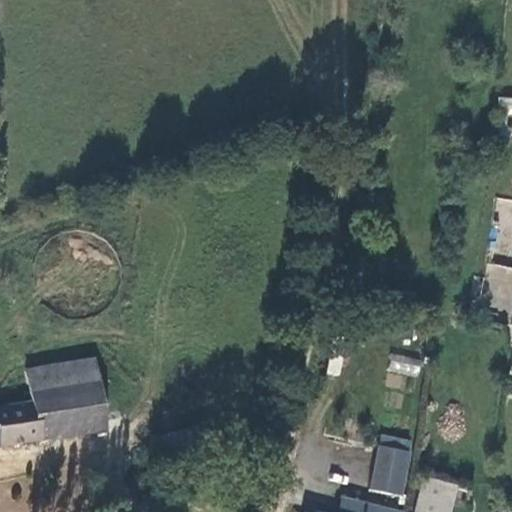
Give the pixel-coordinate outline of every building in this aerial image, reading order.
[(390,352),(386,369),(417,377),(421,360),(390,352)] [(106,430),(100,392),(94,358),(24,369),(30,402),(0,407),(0,450),(106,432),(106,430)] [(106,430),(123,427),(118,390),(100,392),(106,430)] [(201,426),(150,438),(159,472),(209,459),(201,426)] [(403,453),(375,447),(366,489),(395,496),(403,453)] [(417,511),(342,494),(339,511),(417,511)]
